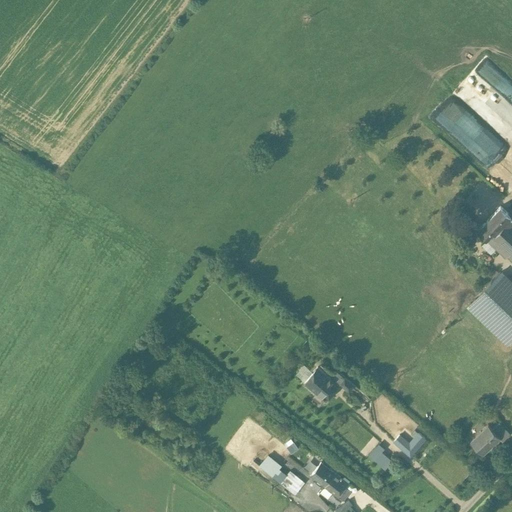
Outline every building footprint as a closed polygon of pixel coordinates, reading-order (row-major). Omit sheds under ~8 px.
[(511,208),(508,213),(501,205),(478,229),(500,250),(502,248),(511,257),(511,208)] [(499,289),(511,301),(511,277),(503,269),(491,281),(499,289)] [(491,281),(481,292),(489,300),(499,289),(491,281)] [(511,301),(499,289),(489,300),(511,322),(511,301)] [(511,322),(489,300),(481,292),(467,306),(507,345),(511,339),(511,322)] [(334,380),(315,364),(304,377),(323,393),(334,380)] [(361,453),(375,438),(350,416),(336,431),(361,453)] [(510,433),(499,422),(492,428),(501,437),(500,437),(503,440),(510,433)] [(488,424),(471,440),(483,453),(500,437),(501,437),(492,428),(488,424)] [(400,432),(393,440),(411,456),(427,438),(419,430),(410,440),(400,432)] [(291,452),(299,447),(292,437),(284,442),(291,452)] [(374,459),(385,468),(393,458),(382,450),(374,459)] [(256,471),(260,467),(295,494),(305,481),(290,469),(287,473),(280,468),(283,464),(268,453),(260,464),(253,459),(248,466),(256,471)] [(322,462),(318,466),(316,464),(312,468),(315,470),(311,475),(325,486),(336,473),(322,462)] [(336,473),(325,486),(337,496),(339,494),(346,485),(348,483),(336,473)] [(346,485),(339,494),(344,498),(351,489),(346,485)] [(349,500),(335,508),(337,511),(341,511),(352,505),(349,500)]
